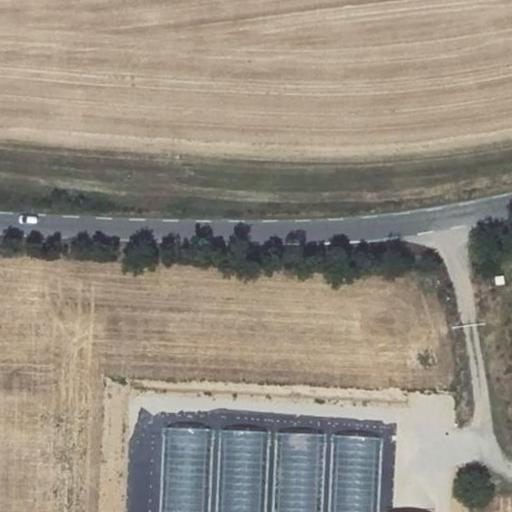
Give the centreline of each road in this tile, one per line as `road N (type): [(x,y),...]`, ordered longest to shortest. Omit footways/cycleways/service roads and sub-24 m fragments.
road 1 (unclassified): [(511,204),(445,218),(293,230),(0,222)]
road 2 (track): [(445,218),(487,448),(511,478)]
